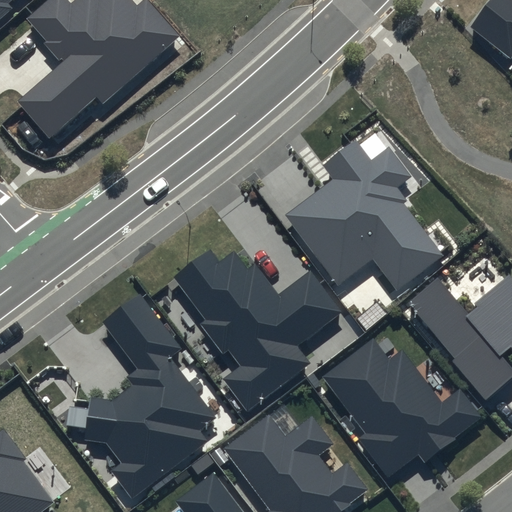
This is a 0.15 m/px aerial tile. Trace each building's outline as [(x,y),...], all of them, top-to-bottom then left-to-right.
[(0,0),(0,12),(11,3),(8,0),(0,0)] [(15,95),(50,135),(96,95),(101,102),(179,34),(148,0),(137,0),(134,3),(130,0),(69,0),(69,1),(68,0),(42,0),(28,13),(47,35),(43,38),(59,56),(15,95)] [(511,0),(488,0),(469,25),(510,57),(511,54),(511,0)] [(336,175),(288,211),(340,278),(372,253),(399,287),(444,253),(404,201),(409,197),(397,182),(410,173),(386,142),(369,156),(355,138),(325,161),(336,175)] [(208,244),(172,271),(204,315),(199,319),(222,351),(229,346),(240,361),(224,373),(250,408),(310,364),(293,342),(336,310),(308,272),(279,294),(253,259),(244,265),(232,248),(218,258),(208,244)] [(436,273),(406,297),(451,351),(447,355),(486,402),(511,380),(511,364),(499,350),(510,341),(511,342),(511,279),(508,274),(466,309),(436,273)] [(182,346),(137,287),(100,316),(136,363),(125,371),(131,379),(110,394),(90,392),(84,436),(104,438),(118,457),(107,465),(131,497),(207,439),(197,426),(213,414),(169,356),(182,346)] [(371,333),(321,372),(367,429),(360,435),(388,471),(415,450),(424,461),(484,415),(459,382),(442,395),(402,344),(388,355),(371,333)] [(269,411),(224,446),(270,506),(266,508),(269,511),(333,511),(367,486),(346,458),(332,468),(320,452),(332,442),(310,412),(284,431),(269,411)] [(26,453),(2,422),(0,423),(0,511),(35,511),(54,499),(22,457),(26,453)] [(244,511),(211,468),(173,496),(185,511),(244,511)]
